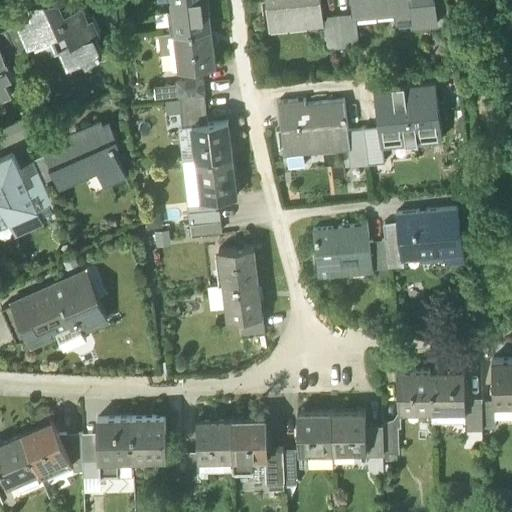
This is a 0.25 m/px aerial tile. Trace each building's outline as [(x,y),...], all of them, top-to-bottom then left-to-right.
[(60,15),(59,12),(62,8),(61,4),(59,1),(55,0),(52,0),(35,1),(37,14),(17,23),(28,48),(60,34),(66,46),(61,48),(70,68),(83,62),(86,66),(103,53),(94,34),(100,32),(93,17),(86,20),(80,6),(60,15)] [(171,0),(176,34),(211,30),(207,0),(171,0)] [(265,0),(269,31),(290,28),(289,17),(302,16),(303,22),(324,20),(321,0),(265,0)] [(352,0),(355,17),(357,17),(378,15),(376,1),(386,0),(394,0),(397,23),(414,21),(414,25),(437,22),(434,0),(352,0)] [(289,17),(290,28),(324,24),(324,20),(303,22),(302,16),(289,17)] [(352,16),(339,17),(343,45),(355,44),(352,16)] [(331,46),(343,45),(339,17),(328,19),(331,46)] [(17,23),(6,28),(18,53),(28,48),(17,23)] [(0,42),(7,58),(18,53),(6,28),(0,30),(0,42)] [(215,65),(211,30),(176,34),(178,53),(180,69),(215,65)] [(162,55),(178,53),(176,34),(160,36),(162,55)] [(0,101),(12,96),(4,78),(11,75),(4,59),(7,58),(0,42),(0,101)] [(180,98),(205,95),(203,79),(178,82),(179,84),(180,98)] [(394,85),(375,87),(380,124),(382,143),(384,143),(443,136),(436,79),(406,83),(405,81),(393,82),(394,85)] [(156,100),(180,98),(179,84),(155,87),(156,100)] [(182,114),(183,128),(193,127),(209,125),(205,95),(180,98),(180,100),(182,114)] [(279,102),(285,156),(288,156),(304,154),(306,153),(305,147),(348,142),(351,142),(349,129),(345,99),(307,104),(306,99),(279,102)] [(182,114),(180,100),(166,101),(167,115),(182,114)] [(95,167),(104,186),(126,176),(112,145),(119,142),(111,125),(105,128),(102,121),(76,133),(79,139),(46,155),(57,179),(59,183),(95,167)] [(193,127),(197,160),(233,156),(229,122),(209,125),(193,127)] [(364,125),(364,127),(368,163),(386,160),(384,143),(382,143),(380,124),(365,126),(365,125),(364,125)] [(183,162),(197,160),(193,127),(183,128),(179,128),(183,162)] [(364,127),(349,129),(351,142),(348,142),(349,148),(351,165),(368,163),(364,127)] [(305,147),(306,153),(349,148),(348,142),(305,147)] [(304,154),(288,156),(289,168),(305,166),(304,154)] [(34,160),(43,180),(46,184),(57,179),(46,155),(34,160)] [(0,227),(10,223),(10,222),(37,210),(27,188),(18,167),(13,156),(0,161),(0,227)] [(238,196),(233,156),(197,160),(202,201),(204,201),(205,207),(221,205),(220,199),(228,198),(238,196)] [(18,167),(27,188),(43,180),(34,160),(18,167)] [(189,209),(205,207),(204,201),(202,201),(197,160),(183,162),(189,209)] [(54,203),(46,184),(43,180),(27,188),(37,210),(54,203)] [(445,248),(446,262),(465,260),(458,205),(397,212),(398,221),(401,249),(403,249),(417,248),(418,252),(445,248)] [(43,224),(37,210),(10,222),(10,223),(17,236),(43,224)] [(190,213),(191,226),(218,222),(217,210),(190,213)] [(163,229),(161,213),(145,215),(147,231),(163,229)] [(384,223),(386,240),(389,267),(405,265),(403,249),(401,249),(398,221),(384,223)] [(220,235),(218,222),(191,226),(193,238),(220,235)] [(315,230),(320,276),(346,273),(344,263),(372,260),(370,241),(368,224),(315,230)] [(171,230),(155,232),(157,247),(172,245),(171,230)] [(373,269),(389,267),(386,240),(370,241),(372,260),(373,269)] [(221,252),(225,286),(258,282),(254,248),(221,252)] [(417,248),(403,249),(405,265),(405,267),(446,262),(445,248),(418,252),(417,248)] [(374,270),(373,269),(372,260),(344,263),(346,273),(374,270)] [(33,345),(58,333),(60,332),(58,326),(75,318),(78,324),(79,323),(82,330),(83,330),(108,319),(86,270),(58,282),(60,286),(43,293),(42,290),(22,299),(38,333),(29,337),(33,345)] [(58,282),(42,290),(43,293),(60,286),(58,282)] [(263,317),(258,282),(225,286),(228,310),(229,321),(242,320),(263,317)] [(212,312),(228,310),(225,286),(209,288),(212,312)] [(2,308),(18,342),(29,337),(38,333),(22,299),(2,308)] [(242,320),(244,335),(265,332),(264,317),(263,317),(242,320)] [(87,339),(83,330),(82,330),(79,323),(78,324),(75,318),(58,326),(60,332),(58,333),(65,349),(87,339)] [(511,406),(511,359),(493,361),(494,402),(495,407),(511,406)] [(465,371),(431,372),(432,410),(432,416),(449,416),(449,411),(465,411),(467,411),(467,403),(465,371)] [(413,411),(432,410),(431,372),(398,373),(400,407),(413,406),(413,411)] [(466,431),(483,430),(482,402),(467,403),(467,411),(465,411),(466,423),(466,431)] [(494,402),(482,402),(483,430),(495,430),(495,423),(495,407),(494,402)] [(511,422),(511,406),(495,407),(495,423),(511,422)] [(449,416),(432,416),(433,425),(466,423),(465,411),(449,411),(449,416)] [(366,412),(332,413),(334,454),(365,452),(368,452),(367,427),(366,412)] [(300,455),(334,454),(332,413),(299,414),(300,450),(300,455)] [(132,417),(134,454),(153,454),(154,458),(155,458),(167,458),(168,458),(168,453),(166,416),(132,417)] [(102,461),(134,460),(134,454),(132,417),(99,418),(99,433),(100,444),(100,461),(102,461)] [(265,419),(231,420),(233,459),(233,473),(233,475),(255,475),(254,459),(267,458),(267,456),(267,451),(265,419)] [(54,420),(22,434),(39,471),(68,457),(70,456),(60,434),(54,420)] [(199,461),(233,459),(231,420),(197,421),(198,452),(199,461)] [(398,426),(383,427),(384,457),(399,456),(398,426)] [(366,457),(384,457),(383,427),(367,427),(368,452),(365,452),(366,457)] [(75,472),(84,471),(83,444),(83,433),(60,434),(70,456),(68,457),(72,465),(75,472)] [(99,433),(83,433),(83,444),(100,444),(99,433)] [(19,480),(39,471),(22,434),(0,444),(0,465),(6,479),(8,484),(19,480)] [(100,444),(83,444),(84,471),(85,478),(101,477),(103,477),(102,461),(100,461),(100,444)] [(300,450),(284,451),(285,486),(301,485),(301,471),(300,455),(300,450)] [(268,486),(285,486),(284,451),(267,451),(267,456),(267,458),(268,482),(268,486)] [(185,479),(185,483),(199,483),(199,480),(199,461),(198,452),(183,453),(185,479)] [(167,458),(168,480),(185,479),(183,453),(168,453),(168,458),(167,458)] [(155,465),(155,458),(154,458),(153,454),(134,454),(134,460),(134,465),(155,465)] [(300,455),(301,471),(331,470),(334,467),(334,454),(300,455)] [(42,478),(72,465),(68,457),(39,471),(42,478)] [(254,459),(255,475),(255,483),(268,482),(267,458),(254,459)] [(199,461),(199,480),(209,479),(209,474),(233,473),(233,459),(199,461)] [(102,461),(103,477),(121,477),(121,466),(134,465),(134,460),(102,461)] [(22,487),(42,478),(39,471),(19,480),(22,487)] [(101,493),(101,477),(85,478),(85,493),(101,493)]
